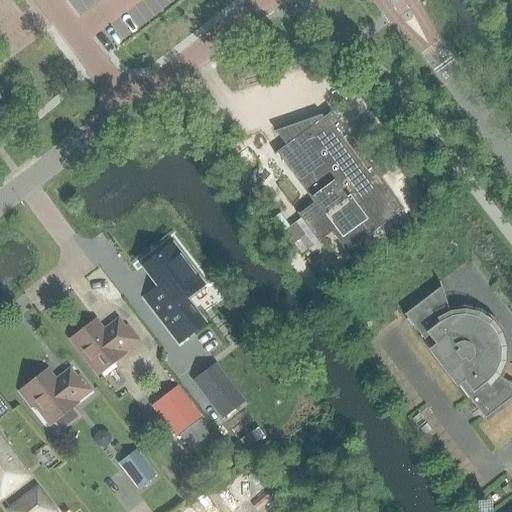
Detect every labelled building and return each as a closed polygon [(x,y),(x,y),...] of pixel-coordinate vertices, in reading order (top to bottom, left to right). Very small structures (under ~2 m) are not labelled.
[(298,213),(297,214),(301,219),(319,242),(332,232),(347,251),(402,208),(330,112),(322,118),(320,115),(283,128),(288,143),(273,154),(274,155),(275,154),(313,203),(299,214),(298,213)] [(305,235),(306,235),(295,221),(277,235),(287,248),(288,249),(293,245),(305,235)] [(305,235),(293,245),(301,254),(313,245),(305,235)] [(348,258),(355,268),(376,252),(368,242),(348,258)] [(184,299),(202,285),(171,245),(143,266),(157,285),(144,296),(179,342),(203,324),(184,299)] [(478,313),(463,309),(448,311),(439,283),(438,283),(439,288),(403,315),(483,420),(511,397),(511,386),(499,378),(504,365),(505,363),(504,363),(505,348),(500,333),(491,321),(478,313)] [(70,339),(98,375),(124,354),(123,352),(137,341),(126,326),(122,329),(117,322),(102,333),(93,322),(70,339)] [(191,380),(221,419),(243,402),(214,363),(191,380)] [(89,391),(78,376),(74,379),(68,372),(54,383),(45,371),(19,392),(30,407),(34,404),(50,424),(76,404),(75,402),(89,391)] [(174,438),(201,418),(176,386),(150,406),(174,438)] [(0,495),(26,476),(6,449),(1,453),(0,450),(0,495)] [(155,475),(135,449),(117,464),(137,489),(155,475)] [(51,511),(53,511),(36,489),(8,510),(9,511),(51,511)]
